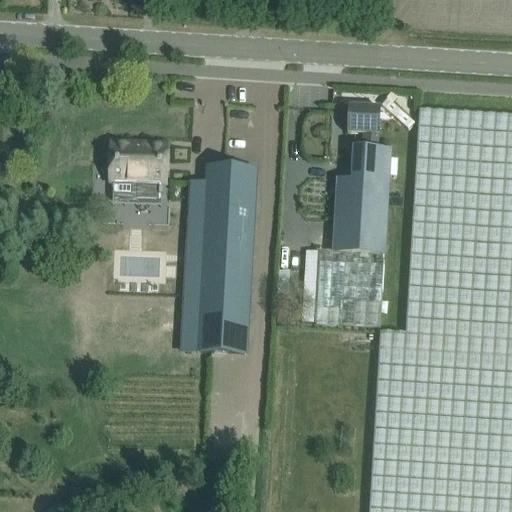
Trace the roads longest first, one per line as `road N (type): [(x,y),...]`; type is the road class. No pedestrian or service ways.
road 1 (unclassified): [(511,68),(0,34)]
road 2 (unknown): [(270,75),(246,511)]
